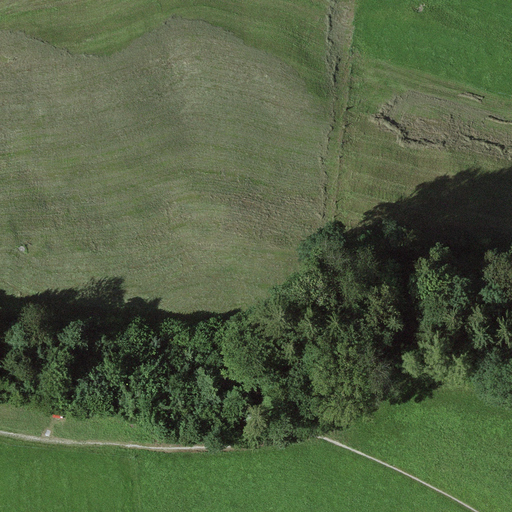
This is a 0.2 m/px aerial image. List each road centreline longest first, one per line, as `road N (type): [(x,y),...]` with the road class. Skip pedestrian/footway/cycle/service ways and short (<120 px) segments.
road 1 (track): [(0,428),(344,435),(494,511)]
road 2 (track): [(362,0),(511,27)]
